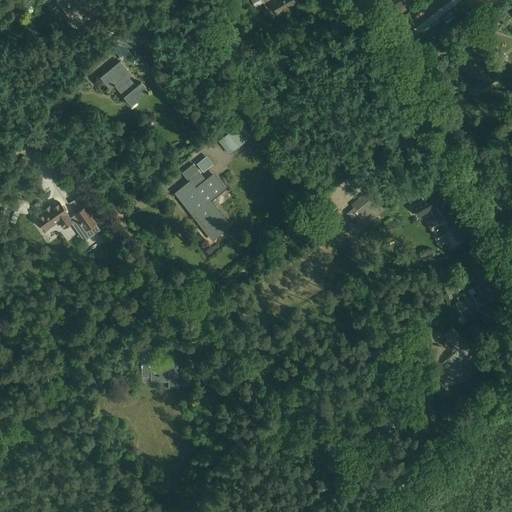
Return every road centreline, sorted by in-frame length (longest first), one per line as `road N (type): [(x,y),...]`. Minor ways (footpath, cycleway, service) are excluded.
road 1 (unclassified): [(496,228),(366,0)]
road 2 (track): [(0,436),(130,316),(183,297)]
road 3 (track): [(183,297),(44,126)]
